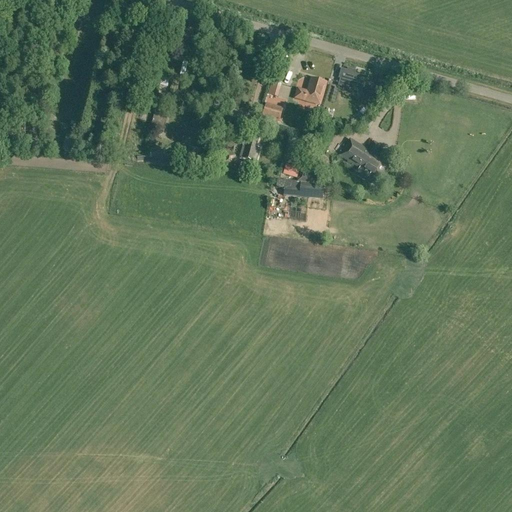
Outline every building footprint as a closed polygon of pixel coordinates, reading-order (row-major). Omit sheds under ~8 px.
[(341,86),(355,90),(357,83),(359,84),(361,76),(348,73),(349,70),(342,68),(342,70),(336,68),(333,77),(335,77),(333,83),(341,86)] [(297,88),(294,98),(320,105),(326,82),(311,78),(307,91),(297,88)] [(283,108),(266,104),(262,118),(279,123),(283,108)] [(163,122),(161,121),(163,111),(160,110),(160,109),(154,107),(153,108),(150,120),(151,120),(149,125),(161,128),(163,122)] [(315,124),(306,122),(305,129),(313,131),(315,124)] [(47,135),(44,144),(51,146),(54,137),(47,135)] [(248,161),(254,162),(255,163),(259,149),(256,148),(258,139),(250,136),(247,148),(243,147),(240,159),(241,159),(248,161)] [(202,153),(194,138),(177,146),(182,157),(186,155),(188,160),(202,153)] [(359,147),(361,145),(351,138),(349,141),(342,152),(352,159),(359,148),(359,147)] [(84,141),(77,139),(72,155),(76,156),(79,146),(82,146),(84,141)] [(373,142),(366,153),(359,148),(352,159),(359,164),(366,168),(364,171),(364,173),(369,176),(372,176),(374,172),(379,176),(387,163),(375,156),(381,147),(373,142)] [(232,168),(236,157),(225,154),(218,152),(215,164),(222,165),(222,166),(232,168)] [(316,185),(322,161),(314,159),(313,164),(307,162),(303,178),(299,181),(301,181),(300,183),(299,195),(299,198),(322,200),(323,186),(316,185)] [(12,175),(18,177),(21,170),(15,168),(12,175)]
